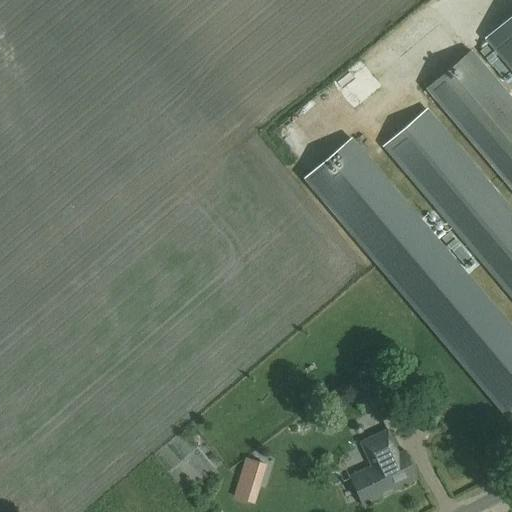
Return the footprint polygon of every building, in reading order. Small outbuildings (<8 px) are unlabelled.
[(511,15),(486,38),(511,68),(511,15)] [(511,329),(351,139),(305,178),(505,414),(511,407),(511,99),(471,51),(426,89),(511,189),(511,211),(426,110),(383,146),(511,297),(511,329)] [(311,149),(303,126),(290,131),(298,153),(311,149)] [(399,412),(384,386),(383,387),(378,378),(363,386),(368,396),(366,396),(381,422),(399,412)] [(436,436),(445,417),(434,412),(425,431),(436,436)] [(417,479),(403,452),(392,457),(390,451),(393,450),(385,432),(363,442),(374,465),(349,478),(362,506),(417,479)]
